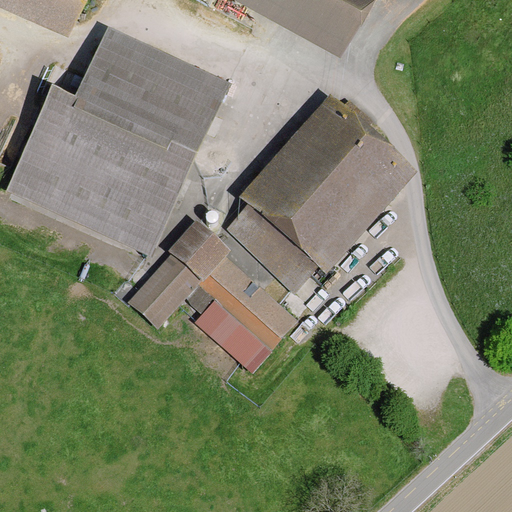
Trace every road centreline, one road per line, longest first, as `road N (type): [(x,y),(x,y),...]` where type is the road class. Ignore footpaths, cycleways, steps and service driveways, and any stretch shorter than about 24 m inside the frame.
road 1 (unclassified): [(511,409),(401,511)]
road 2 (track): [(110,16),(102,11),(65,47),(0,23)]
